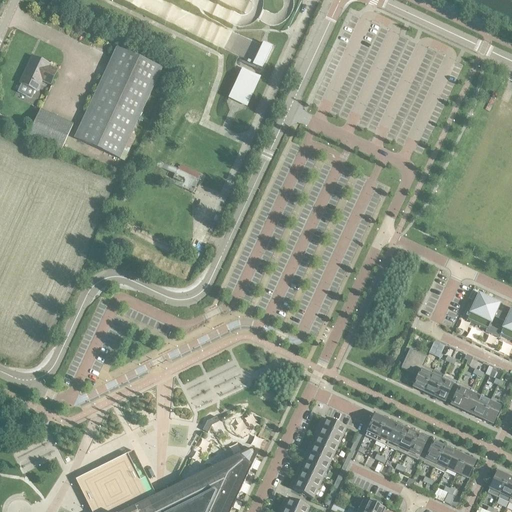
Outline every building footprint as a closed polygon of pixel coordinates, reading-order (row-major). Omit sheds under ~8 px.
[(262,69),(273,47),(263,42),(252,64),(262,69)] [(120,161),(120,160),(162,70),(117,49),(75,140),(120,161)] [(21,85),(23,86),(19,93),(32,99),(35,92),(38,93),(43,82),(51,86),(57,72),(49,69),(50,67),(33,59),(21,85)] [(250,105),(260,75),(241,68),(231,99),(250,105)] [(40,111),(28,138),(60,154),(73,127),(40,111)] [(193,192),(202,174),(181,164),(179,169),(165,162),(162,167),(177,174),(173,182),(193,192)] [(511,310),(508,317),(497,312),(500,305),(478,295),(466,321),(486,330),(485,333),(499,339),(500,337),(511,342),(511,310)] [(413,388),(424,393),(433,372),(423,367),(427,359),(409,350),(401,369),(414,375),(411,383),(414,384),(413,388)] [(434,397),(441,381),(431,376),(433,372),(424,393),(434,397)] [(449,401),(457,384),(455,388),(452,387),(452,386),(441,381),(434,397),(445,402),(446,399),(449,401)] [(461,410),(471,389),(460,384),(460,385),(457,384),(449,401),(452,402),(451,405),(461,410)] [(472,415),(479,399),(469,394),(471,390),(471,389),(461,410),(472,415)] [(482,420),(492,399),(489,403),(479,399),(472,415),(482,420)] [(503,404),(492,399),(482,420),(493,425),(496,419),(497,420),(502,410),(500,409),(503,404)] [(375,442),(385,421),(374,416),(365,437),(375,442)] [(202,431),(208,434),(211,427),(219,423),(216,418),(207,422),(202,431)] [(313,500),(345,429),(326,420),(293,491),(313,500)] [(386,447),(396,426),(385,421),(375,442),(376,442),(378,438),(388,442),(386,447)] [(396,452),(406,431),(396,426),(386,447),(396,452)] [(407,457),(416,436),(406,431),(396,452),(407,457)] [(427,441),(416,436),(407,457),(417,461),(418,461),(421,462),(428,445),(425,444),(427,441)] [(255,438),(253,445),(261,447),(263,439),(255,438)] [(434,469),(444,448),(433,443),(432,447),(428,445),(421,462),(424,463),(423,464),(434,469)] [(445,474),(454,453),(444,448),(434,469),(445,474)] [(229,511),(238,495),(242,488),(244,484),(244,483),(250,470),(251,470),(253,465),(252,465),(256,457),(256,456),(256,454),(256,453),(255,452),(254,451),(252,450),(251,450),(249,451),(247,452),(249,455),(232,464),(230,460),(221,465),(221,464),(216,467),(205,473),(205,472),(200,475),(172,489),(172,488),(167,491),(168,491),(165,492),(166,494),(157,499),(152,488),(145,491),(127,455),(81,478),(98,511),(229,511)] [(457,474),(465,458),(454,453),(445,474),(447,470),(457,474)] [(475,463),(465,458),(457,474),(468,479),(468,478),(470,479),(474,470),(472,469),(475,463)] [(498,499),(508,478),(497,473),(494,479),(492,478),(488,488),(490,489),(487,494),(498,499)] [(508,504),(511,495),(511,480),(508,478),(498,499),(508,504)] [(342,486),(339,492),(345,495),(348,489),(342,486)] [(448,494),(443,503),(450,506),(454,497),(452,496),(449,495),(448,494)] [(382,511),(384,510),(381,508),(382,505),(370,499),(368,503),(363,500),(358,511),(360,511),(382,511)] [(306,511),(308,509),(289,500),(283,511),(306,511)]
